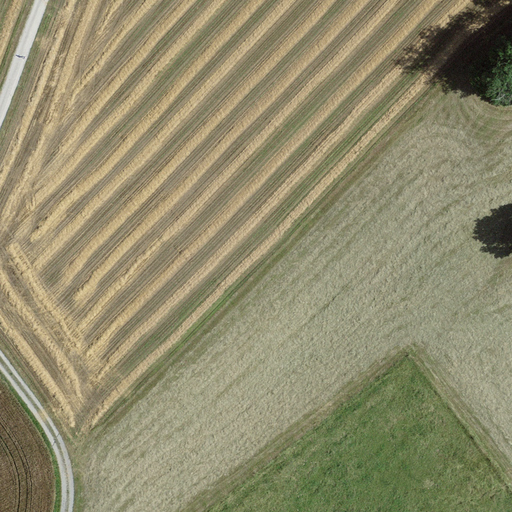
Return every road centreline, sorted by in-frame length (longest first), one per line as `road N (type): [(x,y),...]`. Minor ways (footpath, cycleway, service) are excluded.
road 1 (track): [(75,511),(71,460),(0,354)]
road 2 (track): [(46,0),(0,119)]
